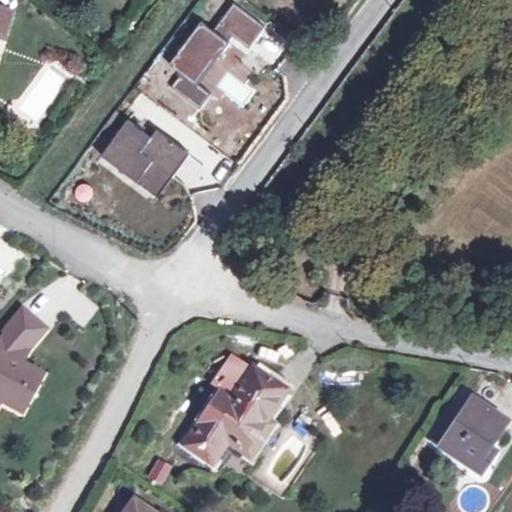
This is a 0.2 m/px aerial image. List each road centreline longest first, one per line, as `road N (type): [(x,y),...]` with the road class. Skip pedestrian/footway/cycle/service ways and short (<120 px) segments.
road 1 (tertiary): [(381,0),(184,283)]
road 2 (residential): [(511,350),(361,334),(184,283)]
road 3 (tertiary): [(184,283),(54,511)]
road 4 (residential): [(184,283),(0,195)]
